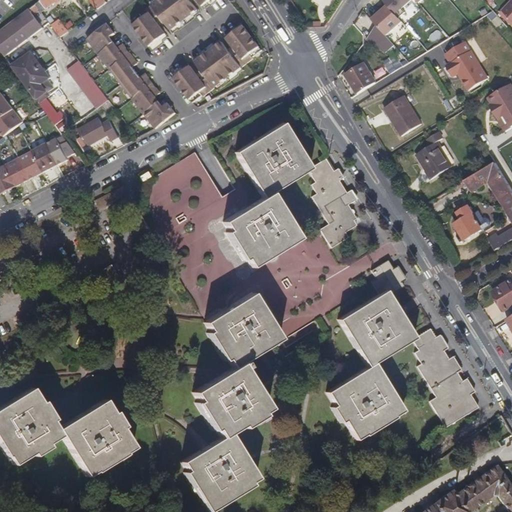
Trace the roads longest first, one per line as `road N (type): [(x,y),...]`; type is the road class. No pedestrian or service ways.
road 1 (tertiary): [(448,294),(305,64)]
road 2 (residential): [(0,223),(194,125)]
road 3 (residential): [(194,125),(305,64)]
road 4 (tertiary): [(511,397),(448,294)]
